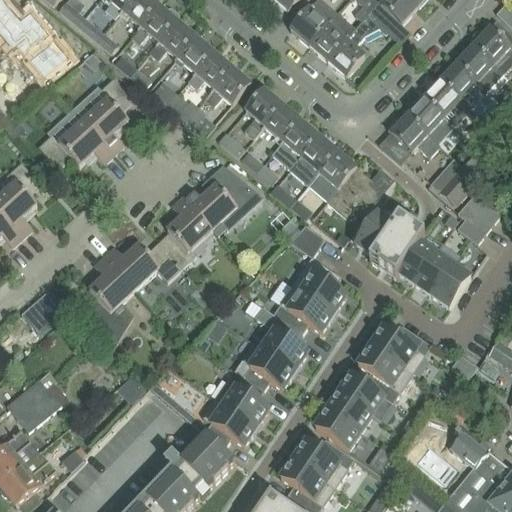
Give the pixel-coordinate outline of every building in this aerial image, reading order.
[(60,0),(38,0),(52,11),(60,0)] [(104,0),(104,1),(113,8),(106,16),(115,24),(122,16),(123,16),(136,0),(104,0)] [(136,0),(123,16),(141,32),(159,10),(161,8),(161,4),(155,0),(147,0),(146,0),(136,0)] [(288,16),(301,0),(271,0),(288,15),(287,16),(288,16)] [(354,18),(362,25),(378,6),(381,9),(382,8),(373,0),(352,0),(362,9),(354,18)] [(381,9),(398,26),(402,29),(403,29),(402,28),(419,10),(408,0),(389,0),(382,8),(381,9)] [(408,0),(419,10),(427,0),(408,0)] [(0,2),(0,41),(11,56),(15,52),(23,61),(27,57),(32,64),(28,67),(43,85),(68,64),(53,46),(49,50),(44,43),(47,40),(28,17),(19,25),(0,2)] [(309,13),(291,35),(291,36),(292,35),(309,49),(337,17),(319,2),(310,13),(309,13)] [(355,33),(328,65),(346,81),(345,82),(346,82),(365,60),(355,52),(364,41),(380,33),(386,39),(398,26),(381,9),(378,6),(355,33)] [(81,20),(66,8),(59,15),(74,28),(81,20)] [(511,13),(506,8),(497,18),(511,32),(511,13)] [(165,16),(159,10),(141,32),(132,42),(140,49),(149,39),(159,48),(178,26),(179,24),(179,20),(171,13),(167,14),(165,16)] [(309,49),(328,65),(355,33),(337,17),(309,49)] [(490,33),(474,50),(504,78),(511,69),(511,38),(497,24),(489,33),(490,33)] [(196,42),(178,26),(159,48),(150,59),(159,66),(168,55),(178,63),(196,42)] [(97,46),(104,39),(89,27),(82,34),(97,46)] [(104,39),(97,46),(112,58),(118,50),(104,39)] [(214,57),(196,42),(178,63),(196,79),(214,57)] [(474,50),(457,68),(487,96),(504,78),(474,50)] [(214,57),(196,79),(188,87),(197,95),(205,86),(214,94),(232,73),(214,57)] [(95,76),(102,67),(92,59),(83,66),(95,76)] [(130,81),(137,74),(122,62),(116,69),(130,81)] [(470,114),(487,96),(457,68),(440,86),(470,114)] [(232,73),(214,94),(205,105),(214,113),(223,102),(232,110),(251,88),(251,87),(250,88),(232,73)] [(145,93),(151,85),(137,74),(130,81),(145,93)] [(440,86),(424,103),(454,131),(470,114),(440,86)] [(107,105),(83,127),(113,160),(124,150),(114,139),(129,126),(120,116),(131,106),(114,87),(101,98),(107,105)] [(167,112),(178,99),(163,87),(156,95),(153,99),(167,112)] [(246,115),(255,124),(245,136),(254,144),(264,131),(265,132),(283,110),(265,95),(266,94),(265,93),(246,115)] [(186,127),(199,112),(192,105),(189,108),(178,99),(167,112),(176,118),(186,127)] [(408,121),(440,151),(440,150),(438,148),(454,131),(424,103),(419,109),(416,107),(412,107),(405,114),(405,118),(408,121)] [(283,110),(265,132),(283,147),(301,126),(283,110)] [(206,118),(199,112),(186,127),(205,142),(215,130),(204,120),(206,118)] [(429,162),(440,151),(408,121),(402,127),(400,124),(396,124),(389,132),(389,136),(412,157),(418,151),(429,162)] [(301,126),(283,147),(272,160),(290,176),(320,142),(301,126)] [(42,152),(46,157),(59,171),(70,161),(79,171),(94,157),(104,168),(113,160),(83,127),(59,149),(53,142),(42,152)] [(226,139),(219,146),(238,162),(245,154),(226,139)] [(484,159),(491,166),(508,148),(501,141),(484,159)] [(290,176),(308,191),(319,178),(338,157),(320,142),(290,176)] [(258,178),(264,170),(249,157),(242,165),(258,178)] [(319,178),(308,191),(326,207),(356,172),(356,171),(355,172),(338,157),(319,178)] [(479,179),(491,166),(484,159),(471,172),(479,179)] [(16,189),(0,203),(0,220),(21,244),(32,233),(22,223),(37,209),(28,200),(39,189),(22,170),(9,182),(16,189)] [(271,176),(264,170),(258,178),(265,184),(271,176)] [(192,193),(182,203),(212,236),(236,214),(242,221),(261,203),(223,172),(203,190),(210,197),(202,204),(192,193)] [(372,213),(382,201),(395,186),(381,174),(371,185),(356,173),(357,172),(356,172),(326,207),(340,218),(354,201),(358,202),(372,213)] [(477,185),(462,172),(440,196),(455,209),(477,185)] [(283,192),(275,201),(289,212),(296,204),(283,192)] [(493,230),(501,219),(475,198),(466,208),(493,230)] [(212,236),(182,203),(172,212),(182,222),(168,236),(170,239),(161,248),(175,262),(184,272),(196,261),(191,256),(212,236)] [(493,230),(466,208),(458,218),(485,240),(493,230)] [(409,213),(402,223),(410,229),(417,218),(409,213)] [(418,234),(410,229),(402,223),(399,222),(394,229),(377,218),(356,249),(373,261),(370,265),(388,278),(394,281),(423,238),(418,234)] [(485,240),(458,218),(457,218),(465,224),(457,234),(477,250),(485,240)] [(21,244),(0,220),(0,243),(2,241),(12,252),(21,244)] [(319,254),(325,244),(306,231),(298,239),(319,254)] [(426,240),(423,238),(394,281),(396,283),(399,279),(415,290),(436,258),(421,247),(426,240)] [(313,263),(319,254),(298,239),(290,248),(312,263),(313,263)] [(104,262),(134,295),(156,275),(168,288),(181,275),(171,266),(158,251),(148,260),(139,250),(125,263),(115,253),(104,262)] [(453,269),(437,258),(436,258),(415,290),(432,301),(453,269)] [(134,320),(122,307),(134,295),(104,262),(95,271),(105,282),(90,296),(99,305),(80,323),(114,354),(134,320)] [(312,263),(292,291),(334,320),(347,301),(334,292),(341,282),(313,263),(312,263)] [(471,281),(453,269),(432,301),(449,313),(471,281)] [(274,320),(302,340),(309,330),(322,338),(334,320),(292,291),(274,320)] [(46,299),(22,320),(40,341),(64,320),(46,299)] [(296,376),(300,370),(308,358),(296,349),(302,340),(274,320),(262,312),(255,323),(274,336),(262,354),(296,376)] [(426,361),(417,355),(424,345),(403,331),(396,341),(383,332),(371,351),(413,379),(413,380),(426,361)] [(511,356),(510,355),(498,347),(490,360),(511,374),(511,356)] [(235,376),(243,382),(264,396),(270,386),(283,395),(296,376),(262,354),(254,348),(235,376)] [(371,351),(369,354),(358,370),(371,378),(364,389),(385,403),(393,409),(413,379),(371,351)] [(339,398),(373,421),(385,403),(364,389),(351,380),(339,398)] [(228,386),(215,405),(257,433),(270,415),(257,406),(264,396),(243,382),(236,392),(228,386)] [(19,424),(49,393),(42,385),(9,411),(19,424)] [(155,387),(150,392),(204,439),(208,433),(155,387)] [(63,411),(49,393),(19,424),(30,438),(63,411)] [(361,438),(373,421),(339,398),(328,415),(361,438)] [(204,439),(205,439),(223,456),(232,443),(244,452),(257,433),(215,405),(203,423),(211,428),(208,433),(204,439)] [(316,432),(349,455),(361,438),(328,415),(316,432)] [(404,432),(411,437),(418,426),(411,421),(404,432)] [(511,511),(511,476),(488,456),(491,453),(482,445),(478,450),(458,433),(454,439),(459,443),(450,454),(488,485),(465,511),(511,511)] [(0,490),(26,470),(40,458),(23,436),(0,454),(0,490)] [(192,511),(195,510),(194,510),(200,503),(195,498),(203,490),(208,495),(214,489),(215,489),(229,474),(229,473),(235,467),(223,456),(205,439),(204,439),(179,466),(183,470),(143,511),(192,511)] [(296,461),(294,465),(327,487),(327,488),(335,494),(348,474),(355,464),(346,459),(326,445),(319,455),(306,446),(298,458),(296,461)] [(61,466),(63,468),(71,477),(84,465),(74,454),(61,466)] [(17,511),(18,511),(35,511),(45,504),(44,504),(37,495),(45,488),(44,487),(57,476),(49,467),(48,468),(40,458),(26,470),(0,490),(0,491),(1,493),(1,496),(4,500),(7,501),(16,511),(17,511)] [(327,487),(294,465),(291,468),(289,471),(281,483),(294,492),(287,502),(301,511),(322,511),(335,494),(327,488),(327,487)] [(392,478),(403,485),(408,477),(397,470),(392,478)] [(387,485),(398,492),(403,485),(392,478),(387,485)] [(291,511),(271,498),(261,511),(291,511)] [(378,501),(370,511),(384,511),(388,508),(378,501)]
